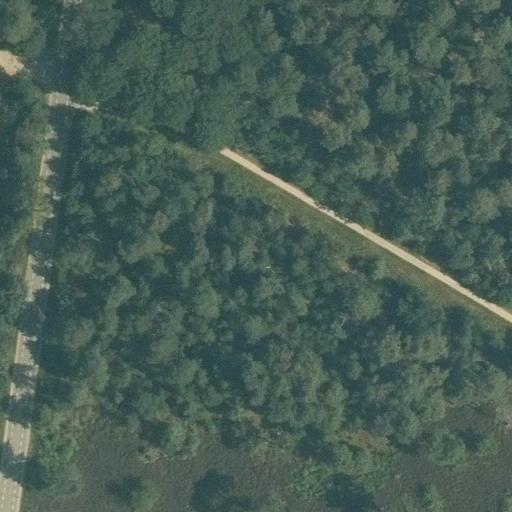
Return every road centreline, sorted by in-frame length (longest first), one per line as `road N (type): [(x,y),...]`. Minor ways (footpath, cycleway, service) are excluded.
road 1 (tertiary): [(6,511),(72,0)]
road 2 (track): [(511,336),(135,122),(60,88)]
